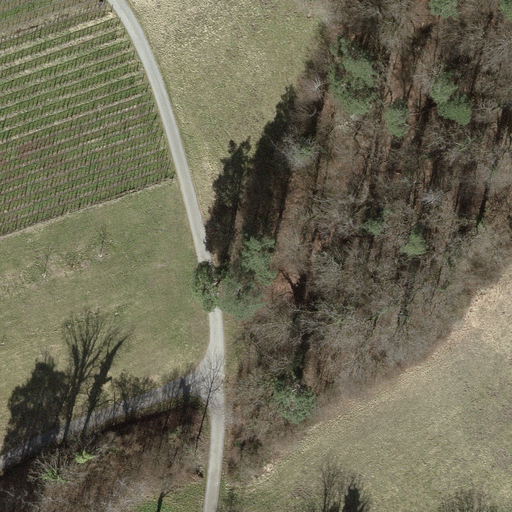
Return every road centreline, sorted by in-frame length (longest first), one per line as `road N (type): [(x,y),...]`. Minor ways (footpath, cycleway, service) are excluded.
road 1 (track): [(215,375),(210,264),(160,93),(118,0)]
road 2 (track): [(211,511),(215,375)]
